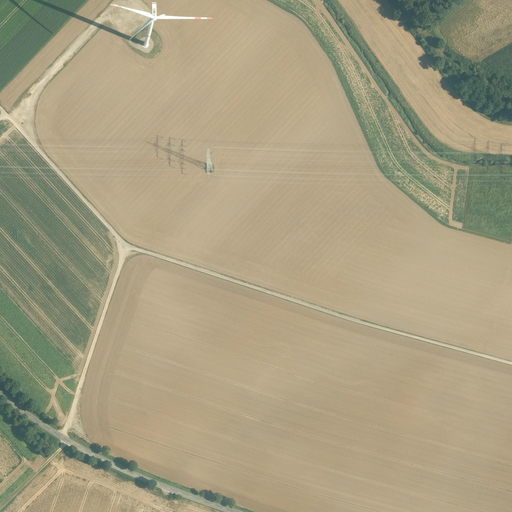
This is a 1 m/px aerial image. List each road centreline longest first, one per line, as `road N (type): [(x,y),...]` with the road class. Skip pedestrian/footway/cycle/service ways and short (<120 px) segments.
road 1 (track): [(0,118),(5,113),(127,247),(511,363)]
road 2 (track): [(268,0),(320,44),(393,181),(448,224),(511,243)]
road 3 (tertiary): [(0,392),(115,466),(234,511)]
road 4 (track): [(127,247),(62,437)]
